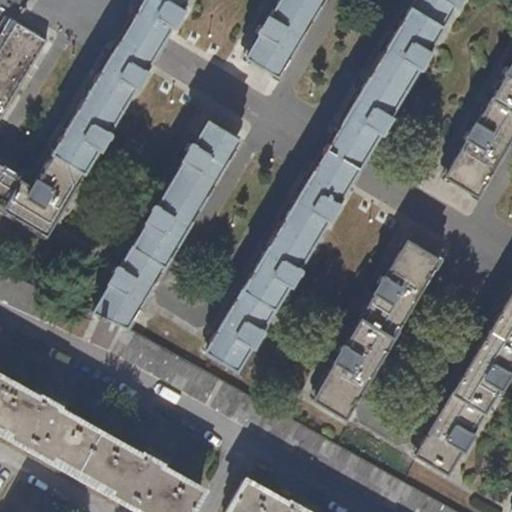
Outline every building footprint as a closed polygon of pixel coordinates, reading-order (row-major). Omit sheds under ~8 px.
[(0,28),(0,213),(37,234),(87,148),(93,152),(104,133),(98,129),(123,85),(131,90),(140,72),(135,68),(135,67),(147,47),(160,24),(168,28),(178,10),(171,6),(174,0),(267,0),(259,14),(254,11),(249,17),(243,30),(247,33),(234,56),(266,75),(292,32),(310,0),(132,0),(115,28),(104,47),(26,178),(21,185),(14,178),(0,170),(0,105),(18,76),(40,40),(5,19),(0,28)] [(511,0),(403,0),(372,51),(337,109),(314,147),(295,178),(256,242),(216,308),(192,348),(225,368),(240,345),(245,349),(256,331),(251,327),(276,286),(281,288),(293,270),(288,266),(298,248),(313,224),(318,226),(329,210),(325,206),(337,185),(347,167),(371,128),(376,131),(387,113),(382,111),(395,87),(407,70),(412,72),(423,54),(418,52),(428,34),(444,7),(450,10),(455,0),(511,0),(511,44),(502,60),(498,58),(486,77),(490,80),(476,104),(465,121),(460,119),(449,136),(455,140),(443,160),(433,176),(466,194),(496,144),(511,118),(511,0)] [(117,326),(227,138),(195,119),(181,144),(175,140),(165,158),(170,161),(145,203),(140,200),(129,219),(134,221),(133,223),(109,264),(104,262),(92,282),(95,283),(80,309),(82,310),(117,326)] [(329,418),(427,259),(394,240),(372,276),(366,273),(356,290),(361,294),(335,336),(330,332),(319,351),(324,354),(297,398),(329,418)] [(0,431),(2,433),(0,437),(45,463),(48,459),(106,491),(104,497),(130,511),(182,511),(195,491),(36,401),(0,380),(0,302),(97,347),(138,371),(228,421),(330,478),(388,511),(445,511),(431,504),(348,457),(306,433),(256,404),(179,360),(123,329),(117,326),(82,310),(80,309),(43,291),(0,271),(0,431)] [(511,276),(510,279),(478,333),(446,385),(407,449),(404,455),(434,473),(447,451),(453,454),(464,436),(459,433),(485,390),(491,393),(502,374),(497,372),(511,346),(511,276)] [(271,511),(245,497),(236,511),(271,511)]
